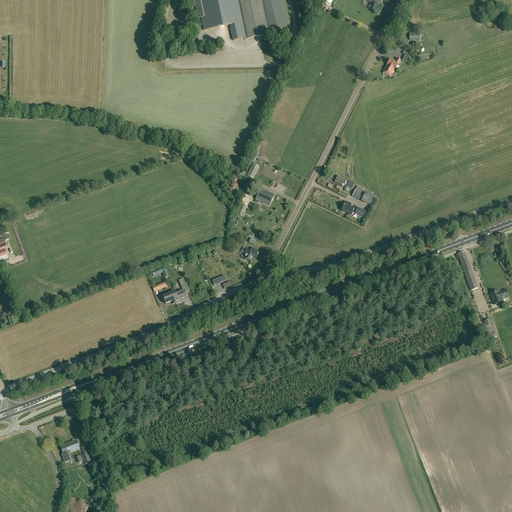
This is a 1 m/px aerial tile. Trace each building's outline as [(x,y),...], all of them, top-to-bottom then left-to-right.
[(213,29),(206,0),(194,0),(198,18),(201,18),(204,31),(213,29)] [(206,0),(213,29),(236,24),(231,0),(206,0)] [(231,0),(236,24),(230,25),(233,41),(244,39),(246,38),(237,0),(231,0)] [(237,0),(246,38),(244,39),(244,40),(268,35),(268,37),(291,32),(284,0),(237,0)] [(404,55),(402,61),(407,63),(409,60),(408,60),(410,57),(408,57),(409,54),(404,51),(402,54),(404,55)] [(386,68),(383,74),(390,77),(396,64),(398,65),(400,61),(397,59),(395,62),(390,60),(387,66),(388,66),(387,68),(386,68)] [(259,167),(253,164),(251,167),(248,173),(249,173),(247,176),(253,179),(259,167)] [(357,187),(352,197),(361,201),(366,191),(357,187)] [(256,200),(269,206),(274,196),(261,189),(256,200)] [(366,190),(361,201),(361,202),(368,205),(373,193),(366,190)] [(347,205),(345,204),(341,211),(345,213),(349,204),(348,203),(347,205)] [(236,215),(237,215),(243,217),(247,206),(241,204),(236,215)] [(355,207),(349,204),(345,213),(351,215),(355,207)] [(243,258),(246,260),(250,262),(253,257),(256,259),(259,253),(256,252),(256,251),(251,248),(250,250),(247,249),(244,254),(245,255),(243,258)] [(0,261),(0,262),(9,258),(5,250),(0,251),(0,261)] [(464,252),(458,255),(469,284),(475,282),(473,277),(472,277),(470,272),(471,272),(464,252)] [(469,284),(471,291),(477,289),(475,282),(469,284)] [(183,290),(175,293),(176,295),(175,295),(176,296),(173,297),(176,303),(186,299),(183,290)] [(506,290),(498,293),(500,300),(509,297),(506,290)] [(176,295),(175,292),(162,297),(165,304),(174,301),(173,297),(176,296),(175,295),(176,295)] [(500,300),(498,293),(497,294),(496,292),(490,295),(494,305),(503,302),(502,300),(500,300)] [(6,312),(0,314),(1,318),(14,314),(11,308),(5,310),(6,312)] [(71,460),(68,453),(79,449),(77,441),(60,447),(63,454),(62,455),(65,463),(71,460)] [(83,461),(89,459),(85,447),(81,448),(84,455),(81,456),(83,461)]
